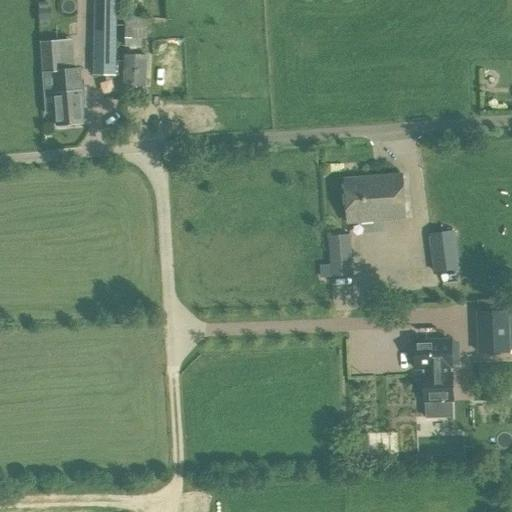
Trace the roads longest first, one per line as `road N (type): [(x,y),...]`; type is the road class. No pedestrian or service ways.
road 1 (unclassified): [(0,159),(511,122)]
road 2 (unknown): [(397,131),(415,207),(410,243),(377,288),(326,320),(172,337)]
road 3 (track): [(152,148),(164,192),(179,459),(151,511)]
